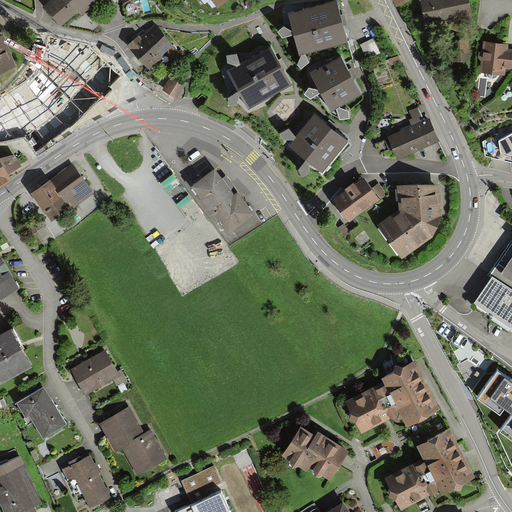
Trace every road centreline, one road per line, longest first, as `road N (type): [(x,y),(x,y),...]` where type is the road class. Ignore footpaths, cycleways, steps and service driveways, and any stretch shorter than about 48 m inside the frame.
road 1 (residential): [(0,215),(49,292),(52,375),(121,495)]
road 2 (residential): [(511,505),(402,283)]
road 3 (tertiary): [(299,219),(260,165),(218,132),(138,119)]
road 4 (residential): [(138,119),(128,71),(107,41),(44,26),(0,4)]
road 5 (tertiary): [(384,0),(466,171)]
road 6 (residential): [(466,171),(356,167),(299,219)]
road 7 (tertiary): [(138,119),(101,130),(0,195)]
road 8 (tertiary): [(402,283),(380,283),(337,264),(299,219)]
road 9 (tertiary): [(466,171),(470,206),(461,241),(419,278)]
road 10 (residential): [(511,355),(457,320),(419,278)]
